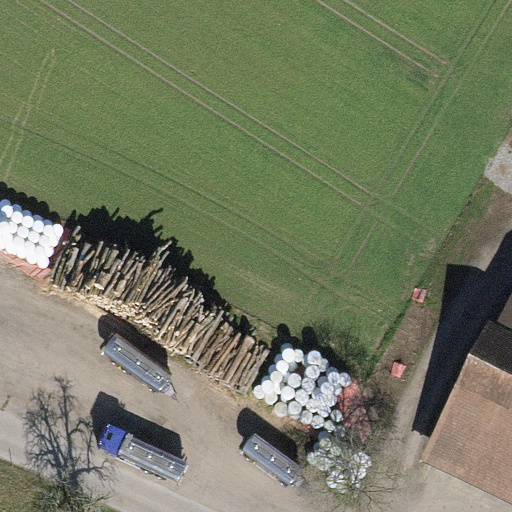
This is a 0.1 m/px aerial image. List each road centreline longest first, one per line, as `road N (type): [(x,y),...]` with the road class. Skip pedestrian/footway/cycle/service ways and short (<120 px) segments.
road 1 (track): [(222,511),(185,418),(0,323)]
road 2 (tertiary): [(159,511),(0,439)]
